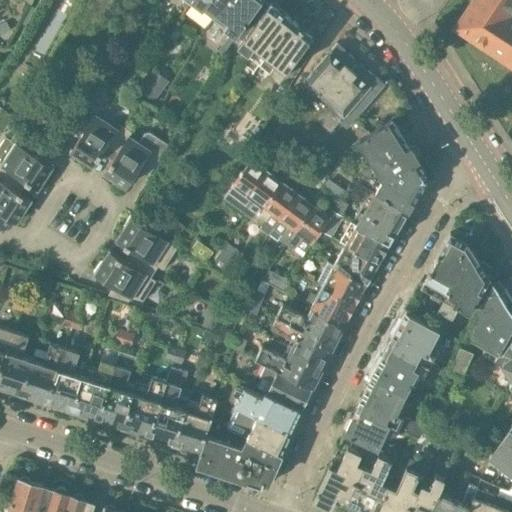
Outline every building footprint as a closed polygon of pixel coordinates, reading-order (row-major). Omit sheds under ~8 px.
[(195,0),(203,5),(206,1),(218,11),(225,0),(195,0)] [(225,0),(218,11),(213,16),(224,25),(232,31),(225,40),(228,43),(235,34),(249,17),(251,14),(260,0),(225,0)] [(256,22),(237,45),(249,54),(243,61),(252,68),(292,18),(272,2),(270,4),(264,0),(260,0),(251,14),(249,17),(256,22)] [(511,0),(472,0),(457,24),(511,60),(511,0)] [(252,68),(250,70),(263,79),(270,71),(278,77),(289,64),(298,72),(319,39),(313,34),(292,18),(252,68)] [(6,20),(0,23),(0,34),(11,29),(6,20)] [(312,86),(288,114),(299,123),(321,141),(322,139),(326,142),(343,121),(348,125),(352,120),(377,89),(370,83),(369,83),(356,72),(356,71),(350,65),(349,66),(348,67),(345,64),(346,63),(347,62),(345,61),(344,61),(330,49),(305,79),(312,86)] [(102,52),(91,73),(108,81),(119,61),(102,52)] [(117,70),(112,80),(121,85),(126,75),(117,70)] [(149,76),(140,89),(156,101),(165,87),(149,76)] [(280,97),(286,89),(280,85),(274,93),(280,97)] [(38,99),(27,116),(50,129),(60,112),(38,99)] [(95,113),(71,150),(93,164),(102,151),(107,155),(113,158),(128,135),(129,135),(132,130),(125,126),(119,122),(115,127),(95,113)] [(288,114),(277,128),(309,155),(321,141),(299,123),(288,114)] [(392,117),(360,139),(373,161),(383,176),(382,177),(384,180),(420,157),(420,152),(416,146),(410,144),(409,145),(392,117)] [(6,135),(0,143),(0,162),(27,180),(38,187),(52,165),(33,153),(41,142),(18,127),(11,138),(6,135)] [(113,158),(104,171),(126,185),(138,167),(149,174),(164,152),(169,144),(149,131),(145,132),(138,142),(129,135),(128,135),(113,158)] [(340,155),(334,165),(345,171),(350,160),(340,155)] [(226,192),(223,196),(237,206),(256,220),(287,180),(269,166),(269,167),(255,156),(236,179),(226,192)] [(373,161),(352,175),(376,188),(409,207),(426,178),(425,171),(418,159),(419,158),(420,157),(384,180),(382,177),(383,176),(373,161)] [(0,209),(17,220),(31,198),(20,191),(24,186),(27,180),(0,162),(0,209)] [(287,180),(256,220),(263,225),(261,227),(271,234),(303,193),(287,180)] [(376,188),(358,222),(390,240),(409,207),(376,188)] [(271,234),(270,234),(278,240),(280,238),(287,243),(317,204),(303,193),(271,234)] [(341,199),(335,210),(342,214),(348,203),(341,199)] [(317,204),(287,243),(303,255),(312,243),(316,238),(321,230),(331,216),(317,204)] [(152,205),(145,219),(159,226),(166,213),(152,205)] [(331,216),(321,230),(329,234),(332,235),(343,215),(335,211),(331,216)] [(171,215),(161,229),(175,239),(185,225),(171,215)] [(131,216),(117,238),(132,248),(128,253),(125,259),(151,276),(155,271),(158,265),(163,268),(177,247),(167,240),(131,216)] [(358,222),(346,243),(378,261),(390,240),(358,222)] [(427,273),(422,283),(434,290),(445,297),(473,251),(473,250),(467,240),(465,239),(466,237),(466,236),(465,233),(458,229),(455,231),(454,230),(452,232),(450,231),(427,273)] [(321,230),(316,238),(323,244),(329,234),(321,230)] [(197,238),(189,249),(206,261),(213,250),(197,238)] [(227,241),(213,261),(223,268),(237,248),(227,241)] [(346,243),(335,264),(367,281),(378,261),(346,243)] [(110,249),(96,271),(114,283),(108,293),(129,299),(133,293),(143,299),(156,279),(151,276),(125,259),(110,249)] [(473,250),(473,251),(445,297),(440,306),(452,313),(456,307),(467,314),(489,275),(487,274),(488,264),(486,263),(486,262),(480,258),(479,260),(478,259),(479,258),(473,250)] [(329,261),(318,281),(324,284),(355,301),(367,281),(335,264),(329,261)] [(269,269),(263,278),(284,288),(289,279),(269,269)] [(243,272),(237,280),(249,289),(255,281),(243,272)] [(511,301),(504,289),(499,292),(492,282),(465,333),(469,336),(466,342),(494,359),(507,336),(511,328),(511,301)] [(287,284),(283,291),(294,297),(297,291),(295,288),(287,284)] [(312,292),(306,302),(312,305),(343,322),(345,319),(355,301),(324,284),(318,295),(312,292)] [(256,290),(252,301),(260,304),(264,293),(256,290)] [(17,294),(12,307),(20,310),(25,297),(17,294)] [(25,297),(20,310),(28,312),(33,299),(25,297)] [(252,301),(248,312),(256,315),(260,304),(252,301)] [(238,302),(234,313),(245,316),(249,306),(238,302)] [(282,302),(277,313),(333,343),(343,322),(312,305),(307,314),(282,302)] [(208,309),(204,322),(225,329),(230,316),(208,309)] [(68,310),(64,323),(71,325),(75,313),(68,310)] [(393,333),(393,334),(389,343),(430,364),(435,354),(428,350),(440,328),(405,310),(400,319),(401,320),(395,332),(393,331),(393,333)] [(75,313),(71,325),(79,328),(83,315),(75,313)] [(277,313),(271,325),(295,338),(291,347),(323,363),(333,343),(277,313)] [(0,371),(14,330),(0,325),(0,371)] [(118,326),(114,339),(122,341),(126,328),(118,326)] [(126,328),(122,341),(130,344),(134,331),(126,328)] [(14,330),(0,371),(0,383),(12,388),(13,391),(21,394),(22,391),(34,357),(22,354),(28,335),(14,330)] [(238,336),(234,348),(242,351),(247,340),(238,336)] [(511,380),(509,382),(510,384),(511,382),(511,338),(507,336),(494,359),(502,362),(502,364),(511,378),(511,380)] [(22,391),(21,394),(29,396),(32,395),(48,400),(65,346),(50,342),(47,352),(37,348),(34,357),(22,391)] [(65,346),(48,400),(63,405),(65,408),(72,410),(73,408),(87,365),(93,347),(78,342),(75,350),(65,346)] [(170,342),(166,356),(174,358),(178,345),(170,342)] [(377,363),(372,374),(407,391),(417,371),(424,375),(430,364),(389,343),(385,350),(384,349),(383,351),(384,352),(378,364),(377,363)] [(262,344),(256,357),(266,362),(313,385),(323,363),(291,347),(286,356),(262,344)] [(473,350),(460,344),(450,368),(452,369),(462,374),(473,350)] [(178,345),(174,358),(182,361),(186,347),(178,345)] [(116,363),(99,416),(114,421),(115,424),(123,427),(124,425),(139,381),(128,377),(131,368),(135,354),(121,350),(116,363)] [(73,408),(72,410),(80,413),(83,411),(99,416),(116,363),(101,358),(98,368),(87,365),(73,408)] [(217,360),(213,373),(220,376),(224,362),(217,360)] [(266,362),(260,375),(271,381),(267,390),(302,407),(313,385),(266,362)] [(167,380),(150,433),(164,438),(166,441),(174,444),(175,442),(186,407),(192,391),(181,387),(182,384),(183,385),(187,371),(172,366),(167,380)] [(367,384),(361,396),(355,407),(356,407),(392,424),(419,436),(424,425),(396,412),(407,391),(372,374),(367,383),(367,384)] [(124,425),(123,427),(131,430),(134,428),(150,433),(167,380),(152,375),(149,384),(139,381),(124,425)] [(243,384),(234,402),(291,430),(302,407),(267,390),(265,389),(262,394),(243,384)] [(175,442),(174,444),(181,446),(184,445),(201,450),(206,433),(218,397),(203,392),(197,411),(186,407),(175,442)] [(223,424),(247,436),(281,452),(291,430),(234,402),(223,424)] [(392,424),(356,407),(345,430),(380,448),(392,424)] [(511,425),(490,453),(491,459),(511,475),(511,425)] [(241,445),(206,433),(201,450),(197,462),(206,465),(207,464),(222,470),(224,473),(230,475),(233,473),(250,479),(250,480),(261,484),(262,482),(266,480),(268,481),(281,452),(247,436),(241,445)] [(318,503),(323,506),(329,503),(331,504),(334,497),(346,502),(364,464),(357,461),(361,452),(348,446),(337,468),(329,465),(314,497),(315,497),(318,503)] [(346,502),(359,508),(358,509),(360,509),(360,511),(375,511),(388,483),(381,480),(391,458),(378,453),(371,468),(364,464),(346,502)] [(396,487),(388,483),(375,511),(408,511),(419,489),(422,483),(430,466),(410,457),(396,487)] [(422,483),(419,489),(408,511),(429,511),(438,491),(444,478),(435,474),(429,486),(422,483)] [(6,500),(4,507),(4,510),(9,511),(8,511),(36,511),(45,485),(31,480),(29,476),(24,475),(21,476),(20,476),(13,499),(8,498),(6,500)] [(429,511),(466,511),(477,487),(477,485),(469,482),(462,500),(438,491),(429,511)] [(65,511),(71,493),(67,492),(67,491),(65,488),(60,486),(57,488),(45,485),(36,511),(65,511)] [(511,511),(511,499),(497,493),(496,494),(477,487),(466,511),(507,511),(508,511),(511,511)] [(71,493),(65,511),(92,511),(96,502),(84,498),(84,497),(82,493),(77,491),(73,493),(73,494),(71,493)]
